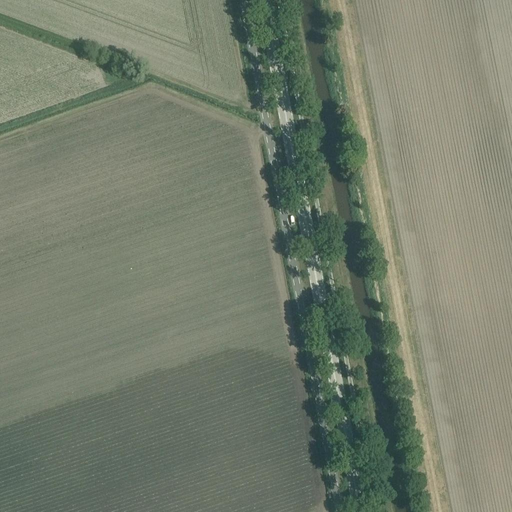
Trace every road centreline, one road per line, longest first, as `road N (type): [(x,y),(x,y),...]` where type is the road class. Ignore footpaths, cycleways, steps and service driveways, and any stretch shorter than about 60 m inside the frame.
road 1 (primary): [(360,511),(263,0)]
road 2 (unclassified): [(341,511),(245,0)]
